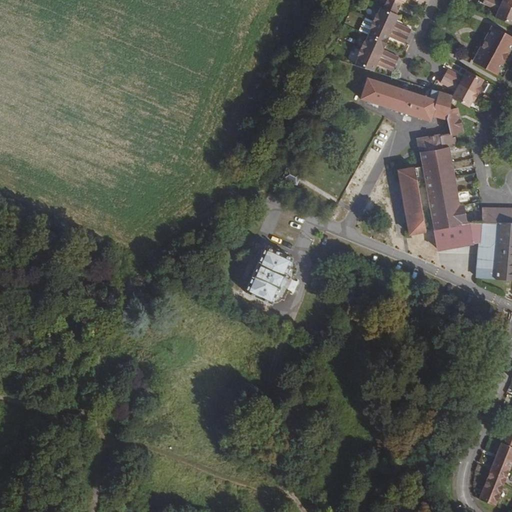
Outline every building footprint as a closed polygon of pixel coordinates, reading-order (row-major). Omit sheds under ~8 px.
[(386,3),(399,8),(401,9),(404,1),(421,8),(424,1),(420,0),(383,0),(383,1),(386,3)] [(495,20),(511,27),(511,11),(501,6),(486,0),(483,0),(481,6),(497,14),(495,20)] [(511,0),(503,0),(501,6),(511,11),(511,0)] [(381,15),(393,21),(399,8),(386,3),(381,15)] [(370,28),(405,44),(408,36),(393,29),(396,22),(393,21),(381,15),(378,14),(375,21),(373,20),(370,28)] [(365,42),(383,50),(386,44),(402,50),(405,44),(370,28),(367,35),(368,36),(365,42)] [(509,41),(510,39),(490,30),(472,64),(494,75),(511,42),(509,41)] [(357,54),(392,71),(396,64),(381,57),(383,50),(365,42),(362,48),(360,48),(357,54)] [(374,72),(389,79),(392,71),(357,54),(353,63),(355,65),(352,72),(371,78),(374,72)] [(444,80),(479,98),(483,90),(482,89),(485,82),(467,73),(463,80),(448,72),(444,80)] [(452,101),(469,112),(473,105),(475,106),(479,98),(444,80),(441,86),(455,94),(452,101)] [(447,99),(431,93),(430,93),(429,95),(427,101),(366,84),(360,106),(385,112),(386,113),(427,123),(428,117),(442,120),(444,112),(447,99)] [(454,111),(444,112),(442,120),(446,137),(459,136),(454,111)] [(439,149),(437,140),(436,136),(436,135),(414,140),(417,154),(439,149)] [(433,234),(464,228),(461,212),(456,213),(444,151),(451,150),(450,142),(447,142),(446,137),(437,140),(439,149),(417,154),(421,174),(423,186),(433,234)] [(269,171),(276,174),(279,167),(272,164),(269,171)] [(300,174),(287,169),(283,178),(296,184),(300,174)] [(409,234),(425,231),(414,170),(398,173),(409,234)] [(511,214),(479,213),(480,228),(497,228),(511,228),(511,214)] [(479,249),(480,228),(466,228),(464,228),(433,234),(437,255),(479,249)] [(511,228),(497,228),(495,261),(478,259),(476,283),(511,286),(511,228)] [(497,228),(480,228),(479,249),(478,259),(495,261),(497,228)] [(272,309),(272,308),(278,293),(282,295),(289,281),(285,279),(290,267),(291,265),(265,254),(246,299),(272,309)] [(493,509),(511,461),(511,414),(477,503),(493,509)]
